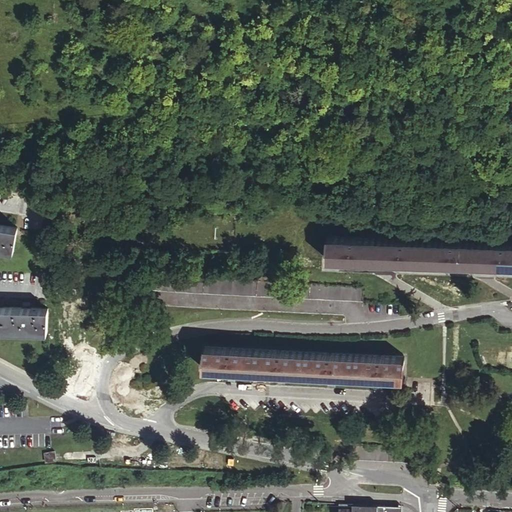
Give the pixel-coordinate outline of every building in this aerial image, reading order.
[(0,246),(15,249),(19,227),(0,224),(0,246)] [(511,264),(511,243),(327,237),(326,258),(511,264)] [(363,286),(325,284),(150,275),(149,290),(363,302),(363,286)] [(0,329),(49,330),(49,308),(0,307),(0,329)] [(403,377),(405,357),(204,346),(203,367),(403,377)] [(423,462),(424,448),(351,444),(350,459),(423,462)] [(59,456),(57,447),(48,448),(50,457),(59,456)] [(340,502),(339,511),(352,511),(353,501),(340,500),(340,502)] [(375,503),(353,501),(352,511),(401,511),(402,505),(375,503)]
